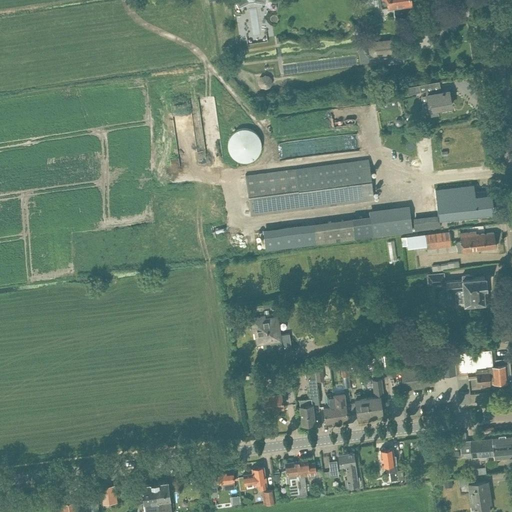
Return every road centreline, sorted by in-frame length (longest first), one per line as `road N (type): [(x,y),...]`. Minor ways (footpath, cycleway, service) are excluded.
road 1 (tertiary): [(0,480),(511,413)]
road 2 (tertiary): [(511,245),(492,0)]
